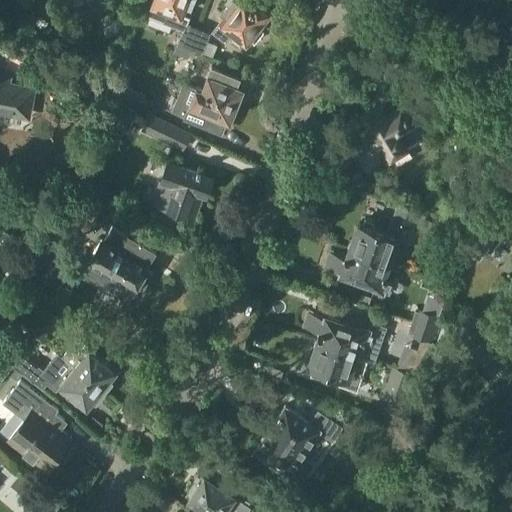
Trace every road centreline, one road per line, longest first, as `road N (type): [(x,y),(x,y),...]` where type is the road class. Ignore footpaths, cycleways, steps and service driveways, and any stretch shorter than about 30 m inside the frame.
road 1 (residential): [(100,511),(236,309),(339,0)]
road 2 (residential): [(511,84),(375,0)]
